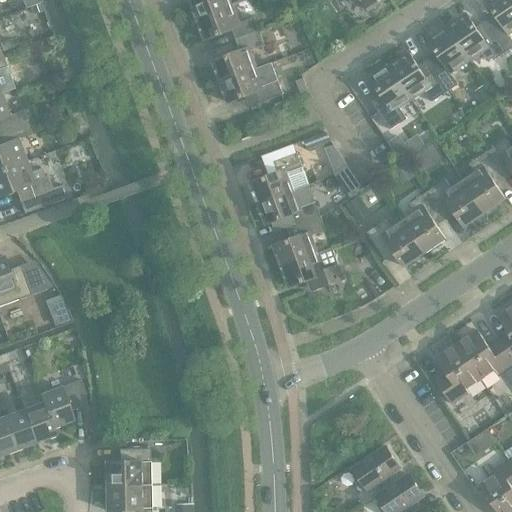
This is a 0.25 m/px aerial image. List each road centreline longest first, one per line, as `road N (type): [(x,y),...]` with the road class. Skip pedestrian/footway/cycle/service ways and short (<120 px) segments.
road 1 (tertiary): [(263,387),(242,308),(128,0)]
road 2 (residential): [(364,168),(312,75),(431,0)]
road 3 (residential): [(468,511),(362,350)]
road 4 (residential): [(362,350),(511,251)]
road 5 (tertiary): [(274,511),(263,387)]
